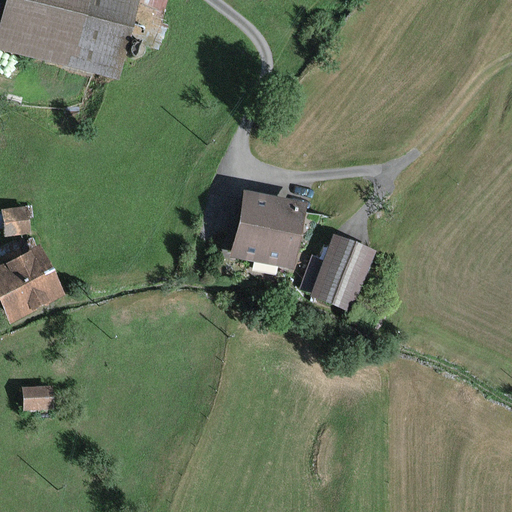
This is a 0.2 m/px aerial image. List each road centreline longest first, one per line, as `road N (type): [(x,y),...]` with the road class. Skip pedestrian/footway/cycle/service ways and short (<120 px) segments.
road 1 (unclassified): [(212,0),(264,52),(263,90),(242,140),(252,168),(279,180),(378,177),(377,196),(350,235)]
road 2 (track): [(378,177),(426,142),(475,76),(511,56)]
